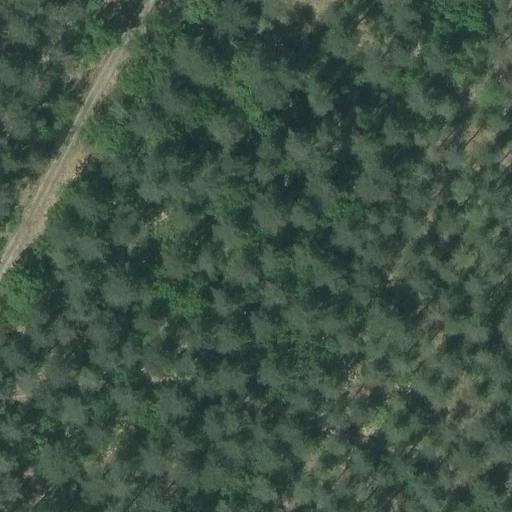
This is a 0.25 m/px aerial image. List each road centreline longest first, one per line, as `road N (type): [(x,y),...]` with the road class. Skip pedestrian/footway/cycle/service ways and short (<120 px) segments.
road 1 (track): [(0,400),(173,394),(266,410),(511,487)]
road 2 (track): [(159,0),(0,278)]
